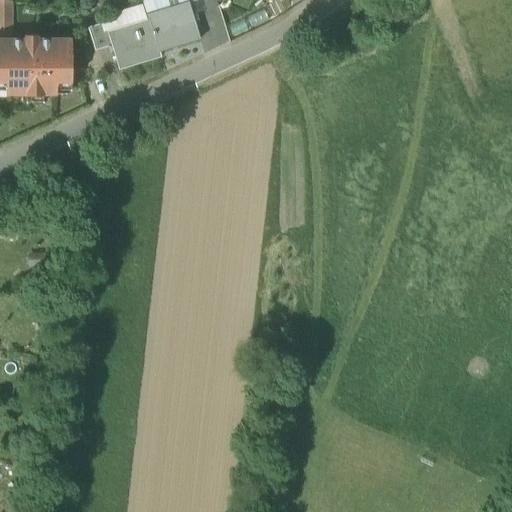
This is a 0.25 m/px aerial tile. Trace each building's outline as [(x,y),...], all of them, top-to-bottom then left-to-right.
[(0,0),(0,22),(10,23),(11,23),(11,2),(0,0)] [(147,15),(188,2),(187,0),(144,0),(142,1),(143,4),(147,15)] [(206,10),(202,0),(187,0),(188,2),(192,14),(206,10)] [(202,0),(206,10),(218,6),(215,0),(202,0)] [(511,0),(494,0),(455,13),(463,38),(446,44),(456,74),(476,68),(485,96),(511,87),(511,0)] [(147,15),(148,20),(158,53),(200,40),(192,14),(188,2),(147,15)] [(104,20),(105,23),(107,32),(148,20),(147,15),(143,4),(117,12),(118,16),(104,20)] [(159,58),(158,53),(148,20),(107,32),(111,46),(119,70),(159,58)] [(10,23),(0,22),(0,38),(10,39),(10,23)] [(88,28),(95,51),(111,46),(107,32),(105,23),(88,28)] [(47,95),(56,95),(56,82),(71,82),(71,38),(38,38),(38,35),(24,35),(24,39),(10,39),(0,38),(0,82),(6,83),(6,95),(20,95),(47,95)] [(71,82),(56,82),(56,95),(71,95),(71,82)] [(44,253),(27,254),(28,268),(45,267),(44,253)] [(39,296),(20,293),(17,312),(36,315),(39,296)]
